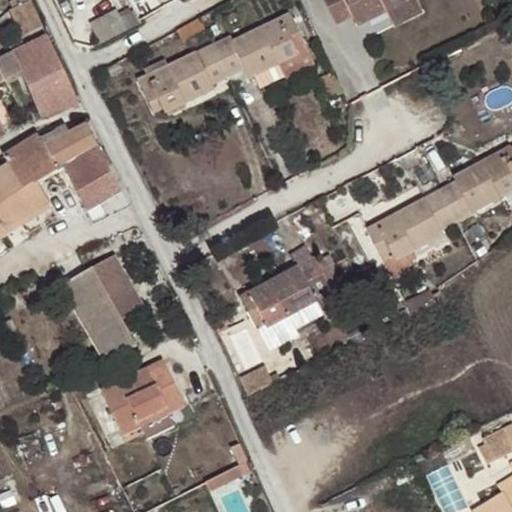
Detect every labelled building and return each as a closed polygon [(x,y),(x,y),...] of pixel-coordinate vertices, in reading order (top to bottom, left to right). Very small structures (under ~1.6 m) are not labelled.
[(25,37),(43,28),(30,0),(29,0),(16,7),(11,9),(25,37)] [(402,0),(321,0),(332,21),(349,12),(356,25),(387,10),(404,1),(402,0)] [(422,11),(415,0),(402,0),(404,1),(387,10),(396,27),(422,11)] [(283,23),(279,25),(297,55),(300,54),(298,48),(307,43),(290,9),(280,14),(283,23)] [(90,24),(99,44),(127,29),(117,10),(90,24)] [(274,17),(279,25),(283,23),(280,14),(274,17)] [(267,30),(279,25),(274,17),(263,22),(267,30)] [(209,34),(202,20),(198,23),(181,32),(187,45),(209,34)] [(297,55),(279,25),(267,30),(263,22),(233,37),(230,34),(213,42),(230,77),(247,69),(252,77),(283,62),(297,55)] [(48,36),(0,59),(0,66),(5,76),(7,80),(21,74),(40,115),(53,116),(80,104),(48,36)] [(216,83),(230,77),(213,42),(167,65),(171,72),(152,82),(148,75),(137,80),(155,118),(170,111),(173,116),(220,94),(216,83)] [(300,54),(297,55),(307,71),(318,65),(307,43),(298,48),(300,54)] [(307,71),(297,55),(283,62),(292,79),(307,71)] [(149,74),(167,65),(165,60),(147,69),(149,74)] [(149,74),(148,75),(152,82),(171,72),(167,65),(149,74)] [(322,78),(332,98),(342,94),(332,73),(322,78)] [(88,212),(124,194),(100,147),(88,124),(43,148),(57,174),(66,169),(88,212)] [(0,170),(0,190),(22,227),(52,209),(37,185),(57,174),(43,148),(38,139),(5,156),(10,165),(0,170)] [(456,182),(438,192),(457,223),(511,192),(511,144),(502,150),(505,157),(488,166),(484,160),(453,176),(456,182)] [(502,150),(484,160),(488,166),(505,157),(502,150)] [(0,239),(22,227),(0,190),(0,239)] [(457,223),(438,192),(397,215),(401,221),(399,222),(417,251),(447,234),(445,230),(457,223)] [(399,222),(396,216),(379,225),(382,231),(399,222)] [(417,251),(399,222),(382,231),(379,225),(369,231),(384,260),(385,259),(401,288),(430,273),(417,251)] [(295,255),(302,267),(318,259),(311,247),(295,255)] [(331,258),(321,263),(334,288),(345,284),(331,258)] [(318,259),(302,267),(270,286),(274,292),(258,300),(254,294),(243,301),(259,330),(270,349),(299,334),(296,328),(323,312),(319,305),(316,300),(335,290),(334,288),(321,263),(318,259)] [(94,274),(123,326),(146,314),(117,261),(94,274)] [(130,348),(134,346),(123,326),(94,274),(91,275),(130,348)] [(86,337),(100,362),(130,348),(91,275),(61,292),(86,337)] [(274,292),(270,286),(254,294),(258,300),(274,292)] [(430,290),(404,303),(437,304),(430,290)] [(213,323),(218,332),(228,326),(224,317),(213,323)] [(11,341),(19,337),(11,322),(2,326),(11,341)] [(100,362),(102,365),(105,369),(136,350),(134,346),(130,348),(100,362)] [(165,414),(168,420),(187,411),(164,364),(100,395),(122,442),(143,432),(140,426),(165,414)] [(238,376),(247,393),(273,382),(264,364),(238,376)] [(143,432),(168,420),(165,414),(140,426),(143,432)] [(511,447),(511,446),(511,425),(482,442),(494,464),(511,454),(511,447)] [(243,447),(233,452),(242,470),(252,466),(243,447)] [(511,511),(511,497),(509,499),(505,492),(474,510),(474,511),(511,511)]
